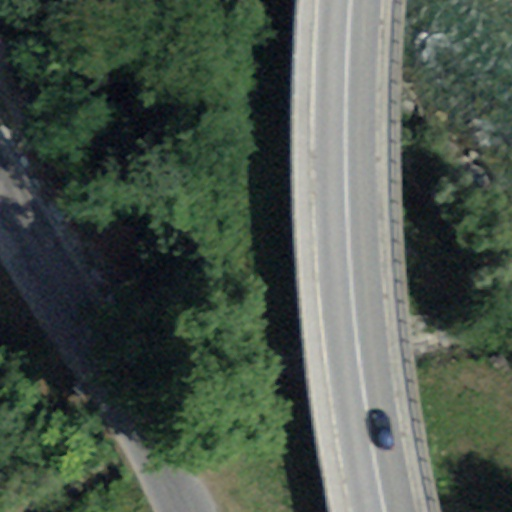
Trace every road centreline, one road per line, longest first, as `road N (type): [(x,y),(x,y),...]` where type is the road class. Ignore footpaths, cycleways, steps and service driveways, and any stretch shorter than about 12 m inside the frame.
road 1 (secondary): [(385,511),(355,335),(344,111),(350,0)]
road 2 (unclassified): [(185,511),(0,200)]
